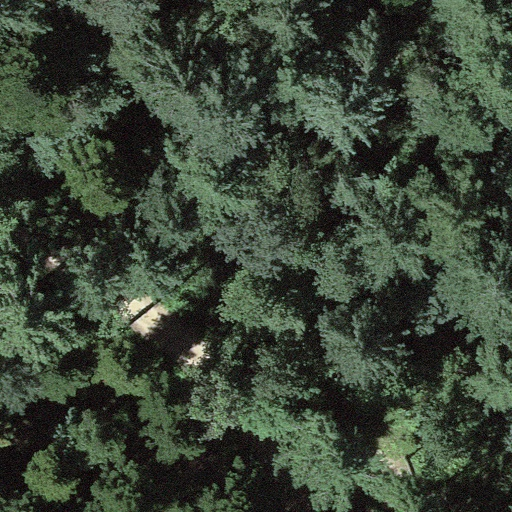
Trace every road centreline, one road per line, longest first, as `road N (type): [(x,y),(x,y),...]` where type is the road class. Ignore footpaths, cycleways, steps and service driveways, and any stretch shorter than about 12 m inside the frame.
road 1 (track): [(0,249),(252,385)]
road 2 (track): [(252,385),(453,511)]
road 3 (track): [(252,385),(276,511)]
